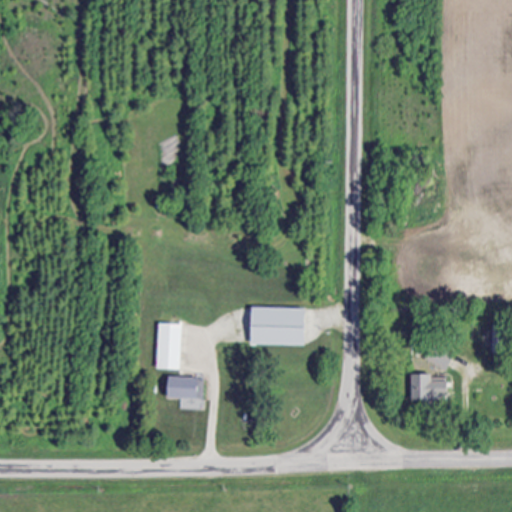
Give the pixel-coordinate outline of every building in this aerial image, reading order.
[(301,346),(302,309),(248,308),(247,345),(301,346)] [(154,369),(180,370),(181,324),(156,324),(154,369)] [(444,370),(453,354),(431,342),(423,359),(444,370)] [(409,375),(409,401),(429,401),(428,395),(444,395),(443,378),(431,379),(431,374),(409,375)] [(164,398),(202,400),(203,379),(165,377),(164,398)]
